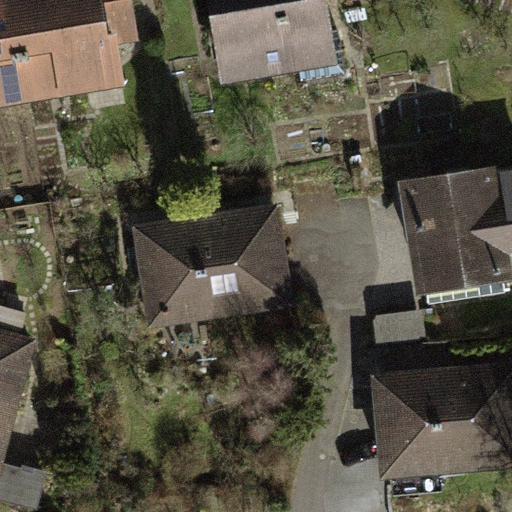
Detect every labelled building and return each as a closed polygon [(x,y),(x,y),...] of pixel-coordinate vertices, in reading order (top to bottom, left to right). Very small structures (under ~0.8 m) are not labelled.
[(0,0),(0,113),(131,92),(123,44),(141,41),(134,0),(0,0)] [(204,0),(218,80),(336,60),(325,0),(204,0)] [(511,160),(496,163),(496,159),(397,174),(414,288),(511,273),(511,160)] [(275,202),(131,222),(145,323),(289,303),(275,202)] [(421,309),(376,314),(379,340),(424,335),(421,309)] [(0,489),(1,489),(40,346),(0,334),(0,489)] [(511,463),(511,357),(366,369),(374,475),(511,463)]
